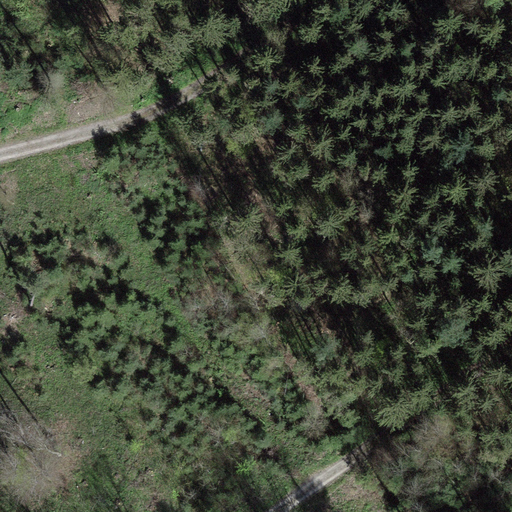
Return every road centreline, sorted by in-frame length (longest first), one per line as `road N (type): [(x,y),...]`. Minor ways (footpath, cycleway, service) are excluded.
road 1 (track): [(0,146),(164,101),(316,0)]
road 2 (track): [(277,511),(511,343)]
